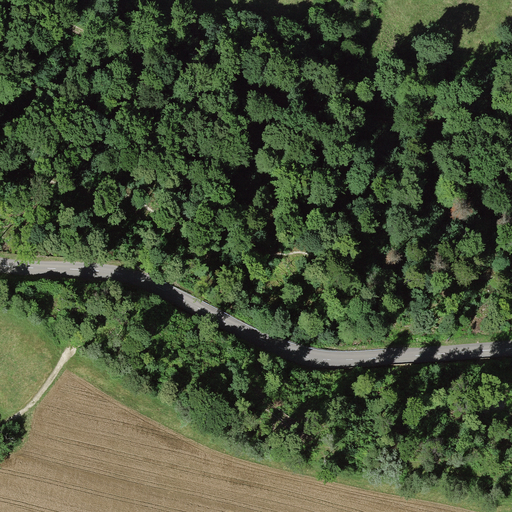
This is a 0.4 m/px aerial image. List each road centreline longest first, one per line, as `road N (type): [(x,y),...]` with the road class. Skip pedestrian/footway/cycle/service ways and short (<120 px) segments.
road 1 (tertiary): [(0,263),(138,277),(278,348),(318,358),(511,347)]
road 2 (track): [(34,0),(175,70),(323,110),(511,134)]
